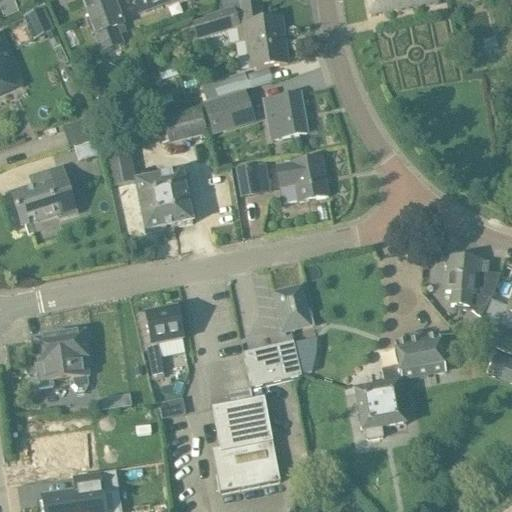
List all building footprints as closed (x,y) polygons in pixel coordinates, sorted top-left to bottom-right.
[(113,0),(92,0),(84,3),(97,37),(103,54),(124,46),(120,37),(126,35),(113,0)] [(186,0),(131,0),(138,17),(186,0)] [(280,21),(262,23),(259,0),(257,0),(241,2),(240,0),(219,0),(221,13),(205,17),(206,22),(194,26),(198,40),(211,36),(212,38),(237,30),(239,44),(247,43),(282,37),(280,21)] [(366,0),(370,18),(438,5),(436,0),(366,0)] [(0,11),(4,20),(18,13),(14,2),(0,8),(0,11)] [(53,51),(61,48),(44,10),(37,13),(37,12),(24,18),(34,42),(47,36),(53,51)] [(0,84),(18,76),(0,35),(0,84)] [(282,37),(247,43),(249,56),(254,56),(256,71),(286,66),(282,37)] [(206,105),(272,84),(268,70),(245,78),(244,74),(212,85),(213,86),(201,90),(206,105)] [(266,103),(263,103),(267,123),(270,122),(274,142),(307,136),(301,108),(299,97),(266,103)] [(214,109),(205,112),(212,135),(250,123),(243,100),(242,100),(214,109)] [(169,147),(207,137),(200,111),(162,121),(169,147)] [(136,184),(126,135),(101,141),(111,189),(135,185),(135,184),(136,184)] [(101,157),(96,140),(73,147),(78,163),(101,157)] [(290,166),(277,169),(281,192),(294,189),(297,204),(305,203),(328,198),(321,160),(290,166)] [(270,195),(265,165),(235,171),(240,201),(270,195)] [(12,196),(22,228),(58,217),(59,221),(76,216),(62,170),(29,180),(33,190),(12,196)] [(135,184),(135,185),(146,235),(193,225),(182,174),(136,184),(135,184)] [(451,308),(454,308),(453,312),(473,314),(481,320),(492,297),(500,279),(488,277),(489,264),(480,263),(480,261),(450,258),(446,294),(453,294),(451,308)] [(301,290),(275,295),(283,332),(313,326),(310,314),(306,314),(301,290)] [(511,296),(506,310),(490,304),(482,322),(511,334),(511,296)] [(177,310),(146,316),(147,324),(152,347),(148,348),(155,381),(164,379),(161,361),(160,360),(185,355),(182,342),(183,342),(177,310)] [(511,335),(481,322),(473,341),(511,358),(511,335)] [(41,341),(31,343),(39,391),(53,388),(52,384),(52,383),(70,381),(70,386),(76,395),(84,395),(88,384),(88,379),(89,379),(86,359),(87,359),(84,334),(41,341)] [(443,364),(455,361),(451,337),(395,347),(399,368),(382,371),(385,388),(357,393),(364,432),(366,432),(368,441),(383,438),(382,429),(406,425),(399,385),(404,385),(403,381),(445,373),(443,364)] [(464,342),(458,357),(491,369),(488,377),(511,386),(511,364),(495,358),(496,355),(464,342)] [(252,354),(245,355),(252,388),(301,377),(293,344),(275,348),(252,354)] [(280,484),(272,445),(264,401),(212,410),(220,451),(211,452),(219,496),(280,484)] [(34,446),(29,447),(31,465),(36,464),(37,469),(63,465),(65,481),(89,477),(86,461),(77,463),(72,435),(33,441),(34,446)] [(76,495),(42,500),(43,511),(104,511),(102,496),(118,494),(115,474),(74,480),(76,495)]
